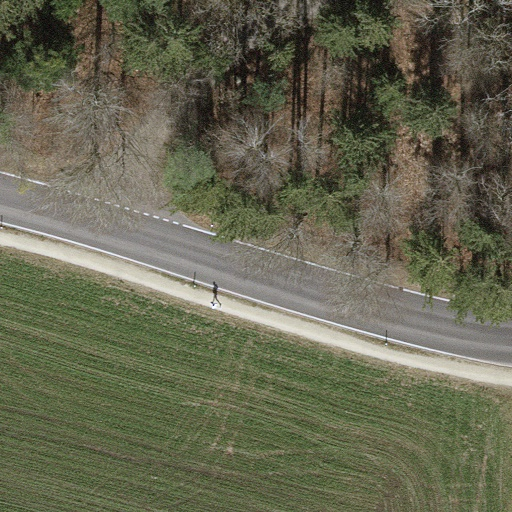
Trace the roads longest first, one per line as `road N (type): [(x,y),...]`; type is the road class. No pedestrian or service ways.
road 1 (unclassified): [(0,197),(456,330),(511,338)]
road 2 (track): [(116,228),(154,155),(211,77),(290,4),(314,0)]
